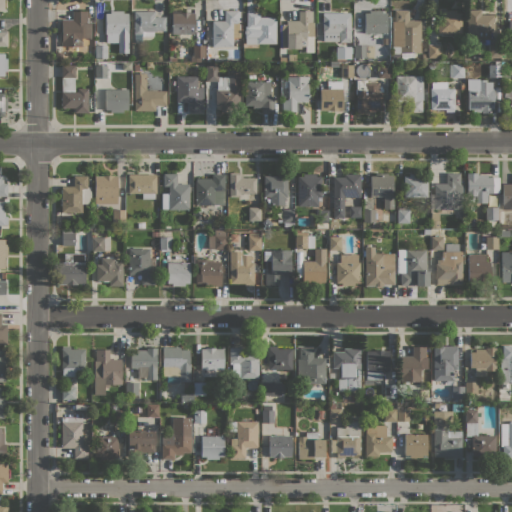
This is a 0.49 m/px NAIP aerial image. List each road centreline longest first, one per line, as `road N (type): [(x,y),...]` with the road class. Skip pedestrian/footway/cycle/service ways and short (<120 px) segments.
road 1 (residential): [(511,142),(0,141)]
road 2 (residential): [(36,511),(36,0)]
road 3 (residential): [(511,485),(36,487)]
road 4 (residential): [(511,313),(36,315)]
